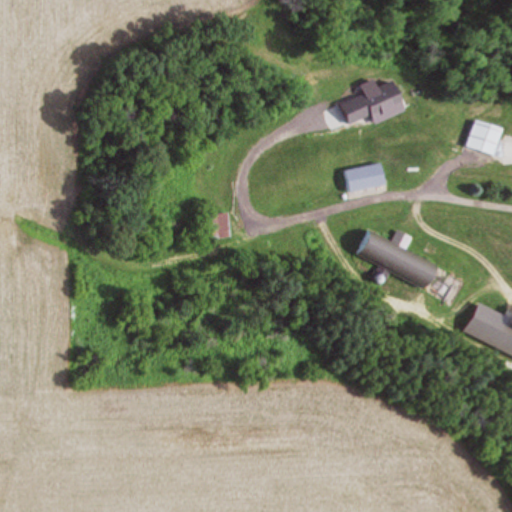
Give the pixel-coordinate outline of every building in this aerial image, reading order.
[(511,140),(495,142),(495,129),(468,121),(461,149),(495,158),(495,164),(511,163),(511,140)] [(210,147),(216,161),(224,157),(218,144),(210,147)] [(417,175),(417,160),(396,160),(396,175),(417,175)] [(380,165),(340,167),(342,189),(381,187),(380,165)] [(158,233),(179,233),(179,203),(158,203),(158,233)] [(209,213),(209,238),(228,238),(228,213),(209,213)] [(402,251),(409,237),(395,230),(389,242),(360,228),(349,253),(413,283),(424,261),(402,251)] [(459,331),(511,356),(511,329),(511,326),(511,322),(472,303),(459,331)]
